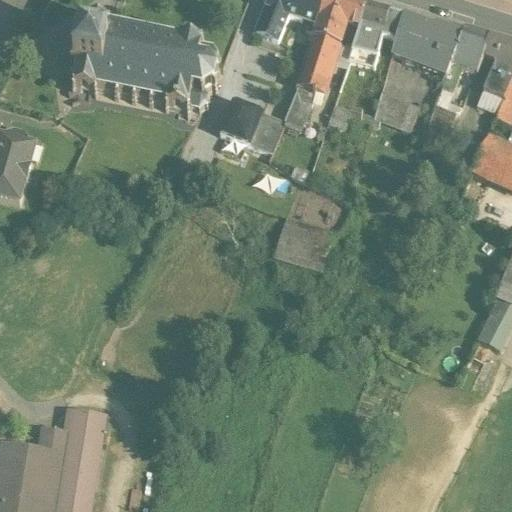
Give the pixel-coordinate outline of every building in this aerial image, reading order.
[(288,24),(298,27),(306,0),(271,0),(256,41),(278,50),(288,24)] [(306,0),(298,27),(316,33),(326,1),(323,0),(306,0)] [(366,12),(326,1),(316,33),(310,54),(319,57),(321,49),(339,53),(346,32),(359,36),(366,12)] [(403,22),(366,13),(359,36),(348,72),(375,76),(382,47),(395,50),(403,22)] [(462,45),(403,22),(395,50),(391,66),(446,87),(451,72),(462,45)] [(162,48),(148,45),(150,42),(146,40),(145,44),(131,41),(132,38),(129,37),(127,40),(110,37),(112,34),(110,31),(108,33),(90,29),(89,27),(86,29),(88,33),(84,50),(81,49),(77,69),(72,68),(70,78),(78,80),(75,97),(72,99),(73,102),(76,100),(93,104),(95,107),(98,105),(96,103),(97,101),(115,105),(114,108),(117,109),(118,106),(132,108),(131,111),(135,112),(136,109),(150,112),(149,115),(152,116),(153,113),(166,116),(165,118),(163,119),(165,122),(170,120),(186,123),(188,126),(191,124),(189,121),(189,120),(199,122),(200,124),(203,123),(203,120),(205,119),(208,120),(209,117),(206,116),(208,112),(211,110),(211,108),(207,107),(205,104),(211,100),(216,103),(217,100),(214,95),(216,88),(221,87),(220,83),(215,84),(210,76),(214,74),(217,75),(218,73),(216,72),(217,68),(220,69),(221,65),(217,64),(214,60),(215,57),(212,56),(212,58),(202,56),(203,54),(205,53),(203,50),(200,52),(183,48),(181,45),(178,47),(179,50),(179,51),(165,48),(167,45),(164,44),(162,48)] [(462,45),(451,72),(462,77),(477,82),(483,65),(491,45),(465,38),(462,45)] [(511,50),(491,45),(483,65),(496,70),(483,101),(504,109),(509,95),(511,88),(511,50)] [(321,49),(319,57),(310,54),(297,96),(298,97),(316,102),(324,104),(339,53),(321,49)] [(451,72),(446,87),(437,108),(448,112),(462,77),(451,72)] [(316,102),(298,97),(293,111),(310,118),(316,102)] [(417,112),(383,100),(374,127),(408,139),(417,112)] [(448,112),(437,108),(427,138),(448,146),(455,122),(458,115),(448,112)] [(511,113),(504,109),(499,121),(511,125),(511,121),(511,113)] [(262,122),(233,111),(220,145),(249,155),(249,154),(272,164),(286,131),(285,131),(262,122)] [(310,118),(293,111),(285,131),(286,131),(302,137),(304,131),(309,132),(310,118)] [(374,127),(334,114),(327,137),(368,150),(374,127)] [(511,125),(499,121),(495,129),(507,134),(511,125)] [(325,138),(320,136),(316,147),(321,149),(325,138)] [(448,146),(427,138),(421,152),(442,160),(443,159),(442,159),(447,147),(448,146)] [(5,144),(0,142),(0,206),(18,212),(24,190),(27,191),(31,175),(29,174),(35,152),(27,150),(21,141),(14,139),(5,144)] [(511,172),(511,159),(488,147),(462,205),(464,206),(475,212),(486,190),(500,196),(511,172)] [(511,172),(500,196),(511,201),(511,172)] [(311,184),(296,178),(292,186),(307,195),(311,184)] [(475,212),(464,206),(457,221),(469,226),(475,212)] [(334,241),(286,226),(274,265),(322,279),(334,241)] [(511,330),(511,257),(483,331),(508,341),(511,330)] [(91,511),(106,423),(70,417),(67,439),(68,439),(56,511),(91,511)] [(42,435),(38,456),(2,451),(0,461),(0,511),(56,511),(68,439),(67,439),(42,435)]
